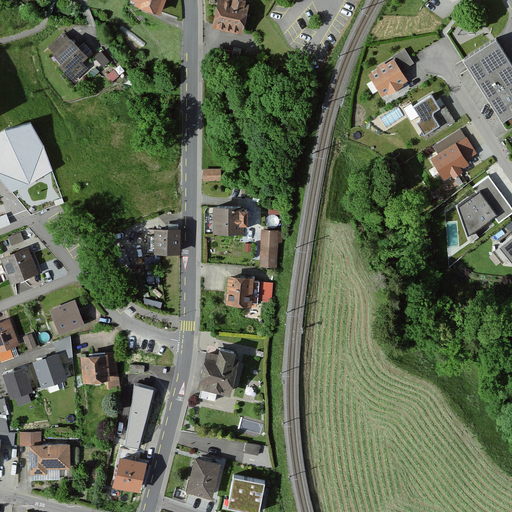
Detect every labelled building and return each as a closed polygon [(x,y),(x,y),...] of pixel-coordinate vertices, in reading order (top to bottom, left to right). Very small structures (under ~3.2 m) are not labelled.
[(161,11),(165,0),(140,0),(139,3),(161,11)] [(232,0),(233,1),(228,0),(219,0),(213,29),(242,36),(249,5),(246,5),(246,2),(238,0),(232,0)] [(69,42),(62,34),(47,49),(54,55),(52,57),(60,66),(58,67),(73,82),(86,69),(81,63),(87,58),(85,56),(91,51),(83,43),(78,48),(70,40),(69,42)] [(511,116),(511,63),(495,35),(460,56),(501,123),(511,116)] [(392,55),(393,58),(385,63),(383,61),(375,66),(377,68),(368,74),(382,96),(388,92),(389,94),(403,85),(402,83),(405,81),(410,90),(425,81),(404,48),(392,55)] [(117,75),(113,70),(105,77),(109,82),(117,75)] [(439,107),(431,95),(414,105),(422,118),(417,121),(425,134),(438,126),(441,130),(454,122),(443,104),(439,107)] [(52,167),(31,119),(5,127),(0,130),(0,178),(9,190),(52,167)] [(476,154),(465,138),(431,159),(444,180),(452,175),(453,177),(463,171),(462,169),(469,164),(466,160),(476,154)] [(219,169),(202,170),(202,183),(220,182),(219,169)] [(500,222),(511,214),(511,206),(489,174),(473,186),(476,191),(458,204),(468,234),(495,215),(500,222)] [(244,208),(244,205),(214,205),(214,232),(243,231),(243,223),(248,223),(248,208),(244,208)] [(0,214),(0,225),(11,222),(7,211),(0,214)] [(180,255),(180,229),(155,228),(155,237),(148,236),(148,252),(156,252),(156,254),(180,255)] [(282,230),(260,230),(259,266),(276,266),(277,244),(281,244),(282,230)] [(23,239),(19,232),(7,238),(11,245),(23,239)] [(511,260),(511,239),(502,248),(511,260)] [(37,272),(27,246),(0,256),(0,259),(9,283),(37,272)] [(253,277),(228,275),(226,304),(253,306),(253,302),(270,303),(271,283),(253,282),(253,277)] [(74,300),(50,310),(59,334),(84,324),(74,300)] [(0,351),(18,345),(8,319),(0,321),(0,351)] [(36,347),(31,335),(23,338),(27,350),(36,347)] [(237,351),(219,347),(218,352),(207,350),(198,387),(231,395),(239,359),(236,358),(237,351)] [(115,375),(114,353),(81,355),(83,382),(104,381),(105,390),(118,389),(117,375),(115,375)] [(66,378),(57,354),(33,362),(42,386),(66,378)] [(32,390),(24,368),(3,375),(10,397),(32,390)] [(154,388),(134,382),(125,445),(139,449),(154,388)] [(8,434),(4,419),(0,418),(0,444),(13,445),(14,434),(8,434)] [(40,444),(40,433),(17,433),(17,446),(29,446),(29,474),(45,474),(45,469),(69,469),(69,444),(40,444)] [(258,447),(245,444),(243,453),(256,456),(258,447)] [(117,455),(121,456),(113,485),(139,492),(146,461),(131,457),(132,452),(119,449),(117,455)] [(212,497),(220,463),(194,457),(186,491),(212,497)] [(264,480),(234,474),(228,505),(259,511),(264,480)]
